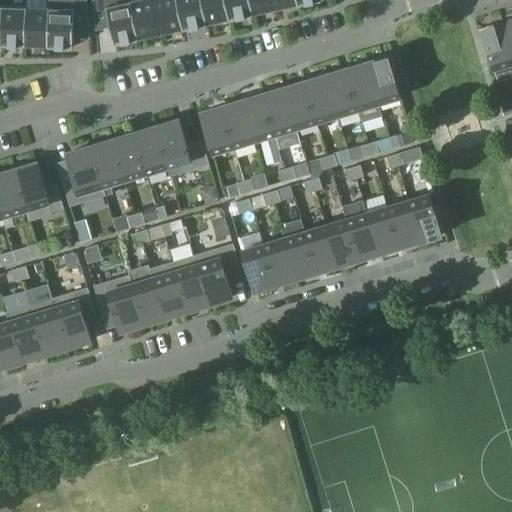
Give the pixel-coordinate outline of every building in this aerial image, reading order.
[(26,7),(25,44),(48,45),(49,0),(49,7),(26,7)] [(49,0),(48,45),(49,45),(49,47),(71,48),(71,46),(73,46),(74,12),(88,12),(86,0),(49,0)] [(92,0),(93,5),(105,3),(114,43),(115,43),(115,44),(138,39),(137,38),(138,38),(130,0),(92,0)] [(130,0),(138,38),(160,33),(161,33),(153,0),(133,0),(131,0),(130,0)] [(177,0),(153,0),(161,33),(183,28),(177,0)] [(201,0),(177,0),(183,28),(184,28),(184,29),(206,24),(206,23),(207,23),(201,0)] [(201,0),(207,23),(229,18),(225,0),(201,0)] [(250,0),(225,0),(229,18),(230,18),(230,19),(252,15),(252,13),(253,13),(250,0)] [(250,0),(253,13),(275,8),(273,0),(250,0)] [(298,0),(273,0),(275,8),(276,8),(299,3),(299,5),(298,0)] [(2,6),(1,44),(1,45),(24,46),(24,44),(25,44),(26,7),(2,6)] [(511,51),(504,23),(482,29),(494,68),(497,80),(511,75),(511,51)] [(389,58),(367,64),(379,102),(379,103),(400,96),(389,58)] [(367,64),(346,70),(358,108),(358,109),(362,122),(383,116),(379,103),(379,102),(367,64)] [(346,70),(326,77),(337,115),(358,109),(358,108),(346,70)] [(326,77),(305,83),(317,121),(337,115),(326,77)] [(305,83),(284,89),(296,127),(296,128),(317,121),(305,83)] [(284,89),(264,95),(275,133),(275,134),(280,148),(300,142),(296,128),(296,127),(284,89)] [(264,95),(243,102),(255,140),(275,134),(275,133),(264,95)] [(243,102),(222,108),(234,146),(255,140),(243,102)] [(222,108),(201,114),(213,153),(234,146),(222,108)] [(354,115),(339,119),(341,130),(357,127),(354,115)] [(163,126),(157,128),(171,175),(210,164),(202,139),(187,144),(180,121),(175,122),(175,120),(162,124),(163,126)] [(142,132),(135,134),(146,173),(167,167),(170,176),(171,175),(157,128),(152,129),(152,127),(141,130),(142,132)] [(119,139),(113,141),(124,180),(146,173),(135,134),(131,135),(130,133),(118,137),(119,139)] [(397,135),(389,137),(393,148),(400,146),(397,135)] [(97,146),(91,148),(105,195),(113,193),(110,184),(124,180),(113,141),(109,142),(109,140),(96,143),(97,146)] [(376,141),(368,143),(372,155),(379,152),(376,141)] [(368,143),(361,145),(364,157),(372,155),(368,143)] [(59,170),(62,181),(70,206),(105,195),(91,148),(87,149),(86,147),(74,150),(75,152),(67,155),(70,166),(59,170)] [(402,151),(394,154),(398,165),(405,163),(402,151)] [(334,153),(327,156),(331,167),(338,165),(334,153)] [(394,154),(387,156),(390,167),(398,165),(394,154)] [(327,156),(320,158),(323,169),(331,167),(327,156)] [(38,163),(14,171),(26,209),(30,221),(53,214),(52,211),(64,208),(57,183),(45,186),(38,163)] [(360,164),(353,166),(356,178),(364,175),(360,164)] [(293,166),(286,168),(289,179),(297,177),(293,166)] [(353,166),(345,169),(349,180),(356,178),(353,166)] [(286,168),(278,170),(282,182),(289,179),(286,168)] [(14,171),(0,174),(0,206),(6,227),(14,225),(11,214),(26,209),(14,171)] [(319,176),(312,179),(315,190),(323,188),(319,176)] [(252,178),(244,180),(248,192),(255,190),(252,178)] [(312,179),(304,181),(308,192),(315,190),(312,179)] [(244,180),(237,183),(240,194),(248,192),(244,180)] [(278,189),(270,191),(273,203),(281,200),(278,189)] [(270,191),(263,194),(266,205),(273,203),(270,191)] [(430,193),(408,200),(420,238),(441,232),(430,193)] [(250,197),(236,202),(239,213),(253,209),(250,197)] [(363,200),(342,206),(346,218),(358,257),(378,251),(367,212),(363,200)] [(408,200),(387,206),(399,245),(420,238),(408,200)] [(164,205),(156,207),(160,218),(167,216),(164,205)] [(387,206),(367,212),(378,251),(399,245),(387,206)] [(142,211),(135,213),(138,225),(145,223),(142,211)] [(135,213),(127,216),(130,227),(138,225),(135,213)] [(346,218),(325,225),(337,263),(358,257),(346,218)] [(72,220),(74,240),(84,239),(82,219),(72,220)] [(169,222),(162,224),(165,235),(173,233),(169,222)] [(325,225),(305,231),(316,270),(337,263),(325,225)] [(147,228),(140,231),(143,242),(151,240),(147,228)] [(140,231),(132,233),(136,244),(143,242),(140,231)] [(305,231),(284,237),(296,276),(316,270),(305,231)] [(284,237),(263,243),(275,282),(296,276),(284,237)] [(233,242),(195,254),(209,302),(216,300),(216,302),(229,298),(228,296),(233,295),(226,272),(241,267),(233,242)] [(36,243),(29,245),(32,257),(40,255),(36,243)] [(263,243),(242,250),(254,289),(275,282),(263,243)] [(195,254),(173,261),(187,308),(194,307),(194,309),(206,305),(206,303),(209,302),(195,254)] [(173,261),(151,267),(165,315),(172,313),(172,315),(184,312),(184,310),(187,308),(173,261)] [(19,267),(22,279),(30,276),(26,265),(19,267)] [(19,267),(11,269),(15,281),(22,279),(19,267)] [(130,274),(129,274),(143,322),(150,320),(151,322),(163,318),(162,316),(165,315),(151,267),(150,268),(153,277),(132,283),(130,274)] [(129,274),(94,284),(101,309),(106,325),(118,322),(120,329),(127,327),(128,329),(140,325),(139,323),(143,322),(129,274)] [(88,286),(53,297),(67,345),(74,343),(75,345),(87,341),(86,339),(91,338),(84,315),(96,311),(88,286)] [(53,297),(30,304),(44,352),(51,350),(52,352),(64,348),(63,346),(67,345),(53,297)] [(30,304),(7,311),(21,359),(28,357),(29,359),(41,355),(40,353),(44,352),(30,304)] [(0,365),(5,363),(6,366),(18,362),(17,360),(21,359),(7,311),(6,311),(9,320),(0,322),(0,365)]
